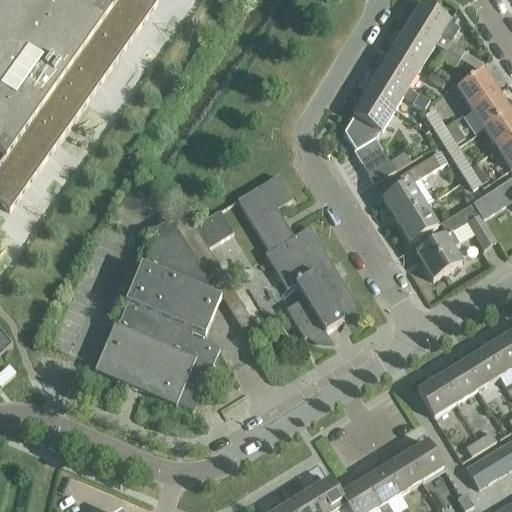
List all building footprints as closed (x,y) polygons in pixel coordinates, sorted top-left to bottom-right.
[(1,0),(0,2),(0,209),(8,215),(75,121),(135,36),(157,6),(148,0),(1,0)] [(434,48),(444,54),(459,63),(463,55),(449,46),(450,45),(440,39),(448,26),(420,9),(407,31),(434,48)] [(172,95),(193,42),(164,31),(143,84),(172,95)] [(434,48),(407,31),(393,52),(421,69),(434,48)] [(421,69),(393,52),(380,75),(407,91),(421,69)] [(459,63),(444,54),(440,61),(454,70),(459,63)] [(463,55),(459,63),(476,74),(485,68),(463,55)] [(380,75),(366,97),(393,114),(401,101),(411,107),(418,97),(407,91),(380,75)] [(441,92),(446,84),(431,75),(426,83),(441,92)] [(469,113),(495,96),(481,76),(456,93),(469,113)] [(495,96),(469,113),(483,133),(508,116),(495,96)] [(393,114),(366,97),(352,119),(353,120),(343,136),(354,155),(374,143),(379,136),(380,136),(393,114)] [(422,114),(429,104),(418,97),(411,107),(422,114)] [(435,135),(443,130),(433,113),(424,118),(435,135)] [(511,121),(508,116),(483,133),(496,153),(511,141),(511,121)] [(452,124),(443,130),(435,135),(445,152),(463,141),(452,124)] [(511,141),(496,153),(509,173),(511,171),(511,141)] [(374,143),(354,155),(352,156),(359,167),(381,154),(374,143)] [(381,154),(359,167),(366,178),(387,165),(381,154)] [(468,170),(459,155),(451,160),(460,175),(468,170)] [(403,156),(388,165),(394,175),(409,166),(403,156)] [(438,156),(407,175),(413,185),(414,187),(418,183),(445,167),(438,156)] [(387,165),(366,178),(372,189),(394,175),(388,165),(387,165)] [(480,188),(468,170),(460,175),(471,193),(480,188)] [(353,320),(351,314),(349,309),(353,307),(308,232),(289,243),(273,216),(292,205),(278,180),(237,204),(268,256),(264,258),(285,293),(294,288),(303,303),(285,314),(303,344),(310,340),(314,343),(353,320)] [(511,181),(504,187),(471,208),(478,219),(481,224),(511,204),(511,181)] [(410,187),(382,204),(395,226),(423,209),(431,205),(418,183),(414,187),(410,188),(410,187)] [(439,228),(446,239),(466,227),(478,219),(471,208),(439,228)] [(436,231),(423,209),(395,226),(409,248),(436,231)] [(194,231),(207,253),(233,238),(220,215),(194,231)] [(478,219),(466,227),(473,238),(482,253),(494,246),(478,219)] [(114,328),(94,376),(175,411),(176,409),(192,416),(219,353),(202,346),(220,305),(208,299),(210,294),(204,285),(221,275),(207,253),(194,231),(189,222),(155,242),(118,330),(114,328)] [(446,239),(415,258),(431,285),(461,266),(452,253),(458,249),(458,247),(473,238),(466,227),(446,239)] [(511,336),(503,342),(511,356),(511,336)] [(0,360),(12,351),(0,337),(0,360)] [(511,372),(511,356),(503,342),(481,355),(497,381),(511,372)] [(497,381),(481,355),(460,369),(476,395),(497,381)] [(460,369),(438,382),(454,408),(476,395),(460,369)] [(8,370),(0,376),(0,389),(14,377),(8,370)] [(454,408),(438,382),(417,396),(433,421),(454,408)] [(476,444),(482,453),(494,445),(489,436),(476,444)] [(482,453),(476,444),(464,451),(469,460),(482,453)] [(404,460),(420,486),(441,472),(426,447),(404,460)] [(511,458),(505,448),(495,454),(507,474),(511,471),(511,458)] [(507,474),(495,454),(485,460),(497,481),(507,474)] [(404,460),(382,473),(398,499),(420,486),(404,460)] [(497,481),(485,460),(475,466),(487,487),(497,481)] [(487,487),(475,466),(465,472),(478,493),(487,487)] [(382,473),(361,486),(376,511),(388,511),(385,507),(398,499),(382,473)] [(329,483),(306,497),(315,511),(346,511),(339,500),(329,483)] [(376,511),(361,486),(339,500),(346,511),(376,511)] [(315,511),(306,497),(285,510),(286,511),(315,511)] [(461,511),(469,511),(473,510),(465,497),(455,503),(461,511)]
